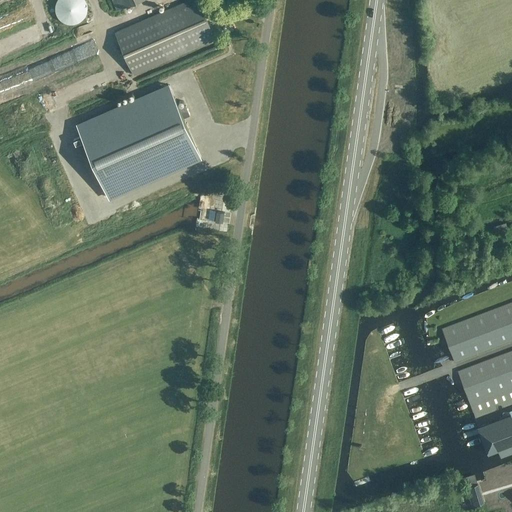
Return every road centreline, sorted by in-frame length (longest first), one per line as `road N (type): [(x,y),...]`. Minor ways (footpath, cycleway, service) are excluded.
road 1 (unclassified): [(196,511),(271,0)]
road 2 (primary): [(302,511),(376,0)]
